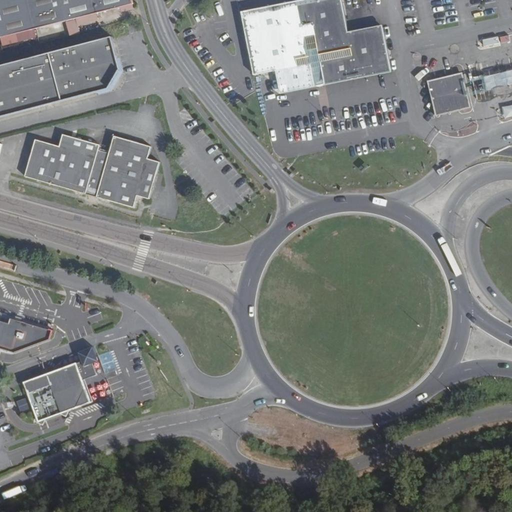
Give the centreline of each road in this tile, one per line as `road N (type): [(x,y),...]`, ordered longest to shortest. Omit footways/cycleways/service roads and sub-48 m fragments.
road 1 (unclassified): [(250,349),(241,379),(206,386),(141,306),(0,261)]
road 2 (tertiary): [(511,411),(304,477),(261,471),(226,449)]
road 3 (primary): [(261,251),(200,252),(0,202)]
road 4 (primary): [(0,219),(191,279),(243,310)]
road 5 (tertiary): [(155,0),(171,45),(285,187)]
road 6 (unclassified): [(0,492),(114,440),(186,422)]
road 7 (primary): [(278,390),(303,408),(362,418),(417,396),(438,374)]
road 8 (primary): [(459,301),(440,250),(407,219),(358,204),(329,206)]
road 9 (primary): [(511,313),(475,273),(468,245),(482,210),(511,196)]
